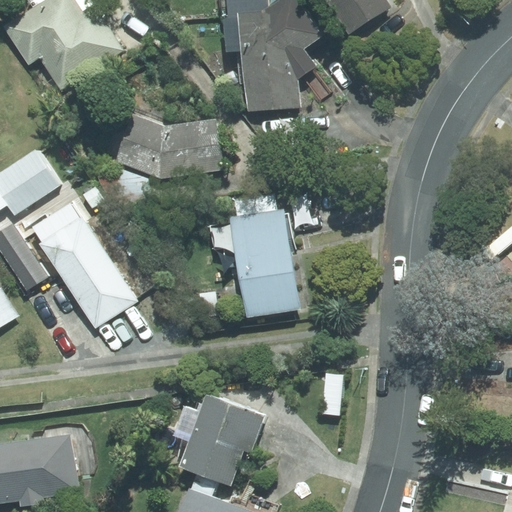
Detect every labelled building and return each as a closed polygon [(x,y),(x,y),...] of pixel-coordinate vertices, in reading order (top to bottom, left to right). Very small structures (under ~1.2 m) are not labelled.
[(81,10),(74,0),(46,0),(4,27),(29,66),(41,59),(61,91),(125,50),(95,2),(81,10)] [(281,0),(263,12),(240,14),(246,111),(301,107),(299,81),(317,68),(305,50),(323,38),(298,0),(281,0)] [(324,0),(347,36),(391,8),(386,0),(324,0)] [(166,126),(134,114),(116,161),(130,167),(97,173),(116,207),(152,202),(149,174),(161,179),(226,170),(219,119),(166,126)] [(62,185),(38,149),(0,174),(0,190),(16,215),(62,185)] [(299,309),(283,210),(229,219),(246,318),(299,309)] [(0,239),(14,231),(3,213),(0,214),(0,239)] [(138,303),(84,216),(41,243),(95,329),(138,303)] [(49,277),(29,245),(10,258),(30,289),(49,277)] [(0,328),(19,317),(2,288),(0,289),(0,328)] [(207,389),(178,463),(229,483),(244,444),(252,447),(266,412),(207,389)] [(0,501),(81,490),(73,430),(0,440),(0,501)] [(268,511),(192,482),(180,511),(268,511)]
